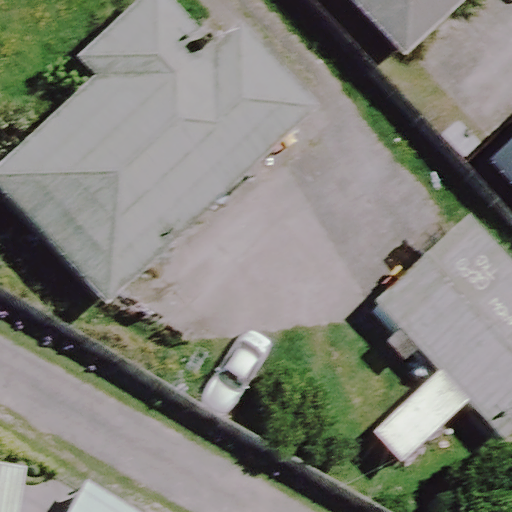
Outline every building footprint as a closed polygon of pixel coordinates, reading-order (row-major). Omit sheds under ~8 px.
[(340,0),(396,60),(461,0),(340,0)] [(195,72),(139,11),(65,80),(82,99),(0,175),(0,226),(89,323),(294,134),(217,51),(195,72)] [(511,137),(482,165),(511,197),(511,137)] [(357,312),(425,383),(355,449),(396,493),(466,426),(494,457),(511,439),(511,297),(446,228),(357,312)] [(91,511),(65,497),(56,511),(91,511)]
